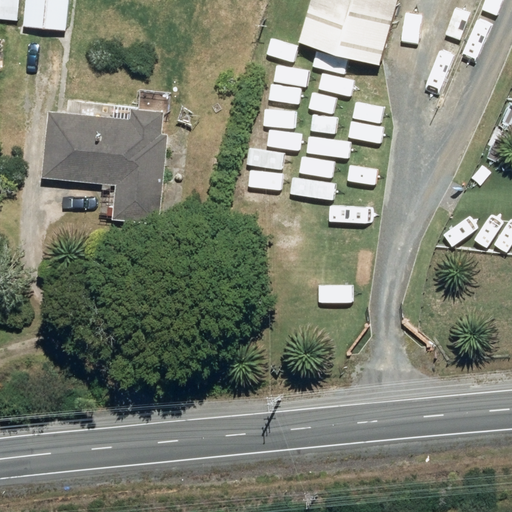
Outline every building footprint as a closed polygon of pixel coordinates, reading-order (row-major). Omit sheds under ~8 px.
[(19,0),(0,0),(0,20),(17,22),(19,0)] [(69,0),(25,0),(23,29),(66,33),(69,0)] [(398,0),(309,0),(297,45),(378,69),(398,0)] [(15,26),(0,24),(0,87),(9,88),(15,26)] [(129,122),(47,114),(41,180),(102,186),(101,193),(114,194),(112,222),(159,226),(168,136),(161,135),(162,126),(163,114),(130,111),(129,122)]
